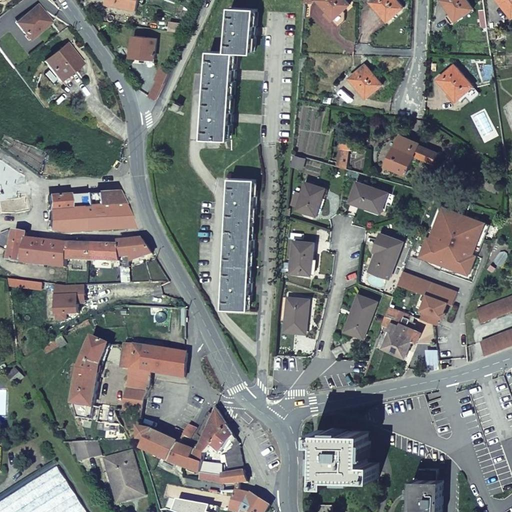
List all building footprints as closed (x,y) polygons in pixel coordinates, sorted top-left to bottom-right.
[(110,0),(109,5),(139,11),(140,0),(110,0)] [(335,19),(344,11),(350,5),(345,0),(317,0),(329,12),(327,14),(333,20),(334,19),(335,19)] [(404,8),(397,0),(373,0),(371,2),(388,21),(404,8)] [(453,24),(474,9),(467,0),(442,0),(452,13),(447,17),(453,24)] [(511,0),(499,0),(511,15),(511,0)] [(15,22),(32,42),(55,23),(46,14),(38,3),(15,22)] [(236,68),(237,52),(256,53),(257,38),(257,31),(257,24),(258,9),(232,8),(230,52),(211,51),(210,69),(206,139),(232,140),(233,124),(233,118),(234,111),(235,82),(235,76),(236,68)] [(347,13),(344,11),(335,19),(341,25),(346,20),(347,13)] [(488,28),(486,11),(480,12),(482,28),(488,28)] [(183,31),(184,23),(172,22),(171,30),(183,31)] [(146,59),(159,61),(161,38),(135,36),(133,58),(146,59)] [(68,43),(45,62),(62,83),(74,73),(85,64),(68,43)] [(157,81),(164,85),(171,69),(162,65),(154,80),(157,81)] [(351,78),(368,98),(384,84),(367,65),(351,78)] [(465,95),(475,86),(456,65),(439,80),(451,94),(450,94),(457,102),(465,95)] [(164,85),(157,81),(150,96),(157,100),(164,85)] [(481,94),(475,86),(465,95),(472,102),(481,94)] [(183,105),(177,102),(173,109),(180,112),(183,105)] [(434,164),(439,153),(420,145),(420,143),(401,136),(387,166),(393,168),(391,172),(396,174),(398,170),(408,174),(415,156),(434,164)] [(339,167),(348,169),(350,150),(352,150),(354,139),(343,138),(339,167)] [(296,156),(293,164),(304,167),(306,159),(296,156)] [(427,189),(434,193),(442,179),(435,175),(427,189)] [(231,178),(225,309),(251,310),(252,287),(254,246),(257,203),(257,194),(258,180),(231,178)] [(327,189),(307,182),(303,196),(299,207),(298,210),(317,217),(327,189)] [(389,193),(358,182),(351,202),(382,213),(389,193)] [(120,192),(99,193),(100,208),(126,206),(123,199),(120,192)] [(99,193),(89,194),(90,209),(100,208),(99,193)] [(51,203),(51,211),(73,210),(72,194),(51,195),(51,203)] [(89,194),(72,194),(73,210),(84,209),(90,209),(89,194)] [(293,205),(299,207),(303,196),(296,194),(293,205)] [(136,230),(126,206),(100,208),(90,209),(84,209),(87,232),(136,230)] [(429,236),(422,255),(437,261),(439,258),(454,264),(453,267),(469,274),(477,255),(473,253),(485,222),(443,206),(432,237),(429,236)] [(63,233),(87,232),(84,209),(73,210),(51,211),(51,231),(63,233)] [(477,255),(489,223),(485,222),(473,253),(477,255)] [(0,246),(12,254),(17,231),(10,230),(1,234),(0,238),(0,246)] [(12,254),(11,261),(27,264),(32,239),(32,233),(25,232),(17,231),(12,254)] [(404,242),(382,234),(376,251),(380,253),(372,271),(391,278),(404,242)] [(73,263),(73,244),(52,241),(32,239),(27,264),(68,269),(72,270),(73,263)] [(145,239),(123,242),(124,245),(124,264),(133,264),(156,257),(150,248),(145,239)] [(316,243),(295,241),(292,273),(312,275),(316,243)] [(124,264),(124,245),(109,245),(87,244),(73,244),(73,263),(124,264)] [(439,258),(437,261),(453,267),(454,264),(439,258)] [(133,264),(124,264),(125,284),(134,284),(133,264)] [(458,291),(403,271),(399,283),(428,294),(448,302),(453,304),(458,291)] [(44,283),(10,280),(10,289),(44,292),(44,283)] [(67,287),(57,285),(59,296),(82,295),(82,300),(88,299),(87,285),(67,287)] [(424,311),(421,319),(436,324),(436,325),(439,316),(444,318),(446,312),(444,312),(448,302),(428,294),(422,310),(424,311)] [(82,295),(59,296),(60,317),(69,317),(83,316),(83,308),(82,300),(82,295)] [(379,302),(360,295),(353,312),(355,314),(348,332),(365,339),(379,302)] [(511,296),(478,309),(482,322),(511,311),(511,296)] [(311,300),(289,298),(286,331),(306,333),(308,313),(310,313),(311,300)] [(384,347),(406,357),(413,341),(417,343),(422,332),(396,321),(384,347)] [(511,345),(511,329),(481,342),(486,355),(511,345)] [(68,344),(63,336),(56,340),(60,347),(61,348),(68,344)] [(105,366),(114,345),(95,338),(82,369),(76,406),(97,410),(103,375),(105,366)] [(56,340),(43,348),(47,354),(60,347),(56,340)] [(146,372),(150,347),(128,343),(124,369),(133,370),(146,372)] [(186,365),(188,352),(150,347),(146,372),(155,373),(184,377),(186,365)] [(426,367),(440,367),(438,350),(427,349),(426,367)] [(16,368),(9,374),(17,383),(24,376),(16,368)] [(153,380),(155,373),(146,372),(133,370),(132,377),(130,389),(151,392),(153,385),(153,380)] [(126,411),(146,415),(151,392),(130,389),(126,411)] [(96,422),(97,410),(76,406),(81,421),(96,422)] [(217,407),(213,414),(217,417),(221,409),(217,407)] [(215,447),(233,426),(221,409),(217,417),(205,439),(199,449),(196,461),(208,465),(209,455),(215,447)] [(200,435),(205,439),(217,417),(213,414),(212,413),(200,435)] [(190,424),(184,436),(193,440),(199,429),(190,424)] [(233,445),(240,436),(236,431),(233,426),(215,447),(225,455),(233,445)] [(149,441),(144,450),(171,463),(182,441),(156,429),(144,427),(143,440),(149,441)] [(335,477),(379,478),(380,462),(370,462),(370,431),(317,430),(316,442),(323,443),(322,484),(334,484),(335,477)] [(228,455),(232,474),(247,472),(240,436),(233,445),(234,451),(228,455)] [(89,442),(76,443),(84,464),(105,456),(100,441),(89,442)] [(204,474),(208,465),(196,461),(199,449),(191,445),(182,441),(171,463),(204,474)] [(106,459),(121,504),(134,500),(148,496),(133,450),(106,459)] [(225,465),(208,465),(204,474),(202,481),(225,485),(225,475),(225,465)] [(0,511),(19,511),(67,481),(58,466),(0,503),(0,511)] [(438,471),(419,470),(419,480),(437,480),(438,471)] [(225,475),(225,485),(250,484),(249,478),(247,472),(232,474),(225,475)] [(443,511),(444,481),(437,480),(419,480),(414,480),(413,511),(443,511)] [(19,511),(50,511),(76,495),(67,481),(19,511)] [(232,511),(244,511),(257,494),(247,493),(238,492),(232,511)] [(267,500),(257,494),(244,511),(273,511),(277,507),(267,500)] [(50,511),(81,511),(86,510),(76,495),(50,511)] [(183,501),(179,511),(221,511),(223,508),(183,501)]
